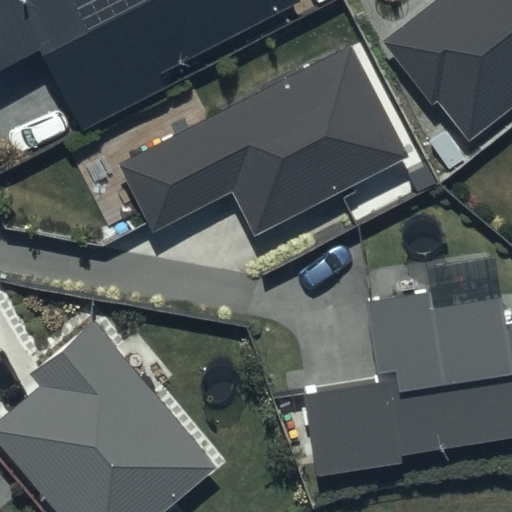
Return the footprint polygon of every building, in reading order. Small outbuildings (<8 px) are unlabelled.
[(0,0),(0,65),(39,46),(83,132),(166,89),(159,75),(301,2),(299,0),(0,0)] [(511,0),(434,0),(381,42),(431,105),(438,100),(470,140),(511,107),(511,0)] [(348,44),(117,163),(152,231),(232,190),(254,234),(406,156),(348,44)] [(372,376),(298,389),(314,478),(403,462),(402,455),(511,435),(511,322),(506,324),(501,294),(437,305),(433,285),(359,298),(372,376)] [(40,386),(0,418),(0,447),(52,511),(164,511),(217,470),(94,319),(29,372),(40,386)]
